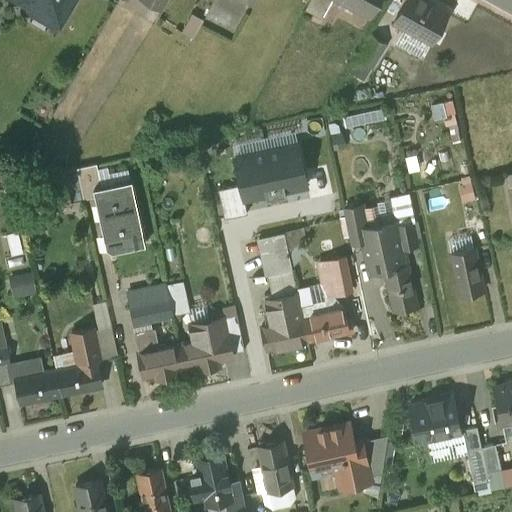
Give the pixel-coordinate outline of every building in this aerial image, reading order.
[(22,0),(60,22),(72,0),(22,0)] [(166,0),(142,0),(161,10),(166,0)] [(309,0),(305,8),(321,17),(330,0),(309,0)] [(342,0),(370,15),(378,0),(342,0)] [(448,12),(426,0),(405,0),(394,21),(431,41),(448,12)] [(372,34),(357,59),(372,67),(387,43),(372,34)] [(451,125),(461,123),(457,100),(447,102),(451,125)] [(348,114),(350,126),(391,119),(389,107),(348,114)] [(264,137),(267,151),(298,144),(295,130),(264,137)] [(232,144),(235,158),(267,151),(264,137),(232,144)] [(267,151),(276,195),(286,193),(285,190),(307,185),(298,144),(267,151)] [(266,197),(276,195),(267,151),(235,158),(244,199),(266,194),(266,197)] [(96,163),(76,167),(83,198),(96,195),(94,188),(101,186),(96,163)] [(459,174),(466,201),(477,198),(470,171),(459,174)] [(139,223),(130,180),(128,180),(129,182),(114,185),(113,184),(101,186),(94,188),(96,195),(107,245),(112,248),(122,246),(124,247),(145,242),(141,223),(139,223)] [(68,187),(44,192),(48,207),(71,202),(68,187)] [(408,192),(390,196),(395,219),(396,224),(412,220),(412,221),(414,220),(408,192)] [(362,204),(343,208),(350,242),(362,239),(360,227),(366,226),(362,204)] [(366,226),(360,227),(362,239),(369,270),(384,267),(404,263),(401,247),(396,224),(395,219),(366,226)] [(412,220),(396,224),(401,247),(417,244),(412,221),(412,220)] [(300,228),(284,232),(289,253),(302,237),(300,228)] [(284,232),(259,237),(267,274),(292,268),(289,253),(284,232)] [(474,247),(450,253),(459,294),(483,289),(474,247)] [(345,255),(341,256),(348,290),(352,289),(345,255)] [(341,256),(318,261),(325,295),(348,290),(341,256)] [(404,263),(384,267),(393,308),(417,303),(408,262),(404,263)] [(292,268),(267,274),(272,297),(297,292),(292,268)] [(14,274),(18,298),(42,293),(37,269),(14,274)] [(182,281),(168,284),(174,313),(188,310),(182,281)] [(127,291),(130,304),(163,297),(160,284),(127,291)] [(272,297),(265,299),(270,322),(261,324),(267,348),(307,340),(300,305),(300,304),(297,292),(272,297)] [(163,297),(130,304),(134,322),(173,314),(169,296),(163,297)] [(300,304),(300,305),(307,340),(353,330),(350,320),(346,321),(343,306),(327,310),(325,299),(300,304)] [(237,313),(224,316),(228,332),(221,334),(225,353),(244,349),(237,313)] [(224,316),(189,323),(192,338),(179,341),(179,342),(184,367),(201,363),(202,369),(217,365),(216,360),(226,358),(225,353),(221,334),(228,332),(224,316)] [(92,328),(98,357),(117,354),(111,325),(92,328)] [(154,326),(134,331),(138,350),(137,350),(143,376),(157,372),(158,378),(174,374),(172,369),(184,367),(179,342),(159,346),(154,326)] [(92,328),(73,332),(73,335),(71,338),(74,349),(77,352),(79,363),(96,360),(96,361),(99,360),(98,357),(92,328)] [(5,338),(0,339),(0,364),(7,363),(11,362),(5,338)] [(16,380),(15,377),(44,371),(41,355),(11,362),(7,363),(11,382),(16,380)] [(79,363),(56,368),(61,393),(101,384),(96,361),(96,360),(79,363)] [(0,384),(11,382),(7,363),(0,364),(0,384)] [(44,371),(15,377),(16,380),(20,401),(61,393),(56,368),(44,371)] [(511,381),(495,385),(495,384),(493,385),(501,420),(511,417),(511,381)] [(452,394),(410,403),(417,439),(426,437),(460,429),(452,394)] [(348,421),(305,430),(314,471),(338,466),(341,483),(369,477),(368,474),(361,439),(352,440),(348,421)] [(477,424),(464,427),(465,433),(464,433),(467,448),(481,445),(477,424)] [(464,427),(460,429),(426,437),(430,460),(468,452),(467,448),(464,433),(465,433),(464,427)] [(388,433),(361,439),(368,474),(381,471),(388,433)] [(282,439),(258,444),(268,488),(292,483),(282,439)] [(495,442),(481,445),(487,470),(501,467),(495,442)] [(467,448),(468,452),(474,480),(488,477),(487,470),(481,445),(467,448)] [(214,450),(203,453),(203,456),(197,458),(199,466),(200,471),(194,473),(189,474),(195,498),(205,495),(207,502),(219,499),(231,497),(229,486),(228,482),(226,470),(225,470),(222,452),(215,454),(214,450)] [(161,465),(136,470),(145,511),(157,511),(170,509),(161,465)] [(106,511),(100,478),(76,484),(81,511),(106,511)] [(231,497),(219,499),(221,511),(246,506),(240,480),(228,482),(229,486),(231,497)] [(275,491),(275,500),(295,499),(294,490),(275,491)] [(43,511),(39,492),(15,497),(18,511),(43,511)] [(221,511),(219,499),(207,502),(208,511),(221,511)]
